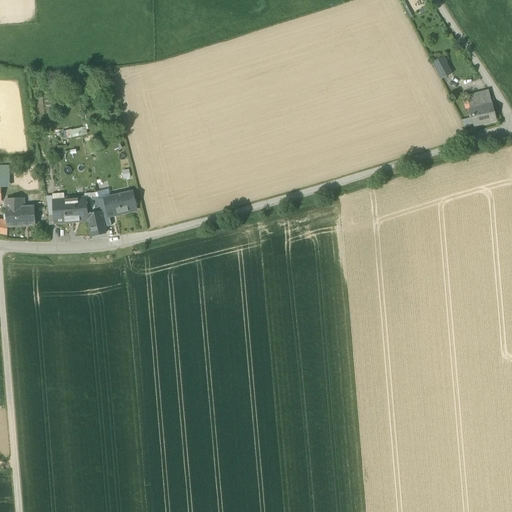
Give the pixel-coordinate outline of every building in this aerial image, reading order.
[(404,0),(401,0),(410,19),(413,17),(404,0)] [(432,63),(440,79),(452,73),(446,61),(440,64),(438,60),(432,63)] [(474,125),(475,126),(495,121),(488,91),(467,96),(472,117),(474,125)] [(118,113),(115,99),(107,101),(109,115),(118,113)] [(461,120),(465,128),(474,125),(472,117),(461,120)] [(71,129),(66,131),(68,139),(88,134),(86,127),(72,130),(71,129)] [(0,187),(9,187),(9,166),(0,165),(0,187)] [(123,179),(131,178),(129,170),(122,171),(123,179)] [(111,197),(109,189),(97,192),(97,193),(98,198),(99,200),(104,199),(111,197)] [(109,217),(122,214),(121,213),(137,210),(133,192),(111,197),(104,199),(109,217)] [(85,200),(85,201),(87,214),(101,211),(99,200),(98,198),(85,200)] [(7,224),(7,227),(35,226),(34,206),(24,207),(23,199),(5,200),(7,221),(7,224)] [(64,200),(65,222),(88,220),(89,220),(87,214),(85,201),(78,202),(78,199),(64,200)] [(101,211),(105,227),(111,226),(109,217),(104,199),(99,200),(101,211)] [(55,223),(65,222),(64,200),(53,201),(54,216),(55,223)] [(46,202),(48,217),(54,216),(53,201),(46,202)] [(101,211),(87,214),(89,220),(88,220),(92,236),(106,233),(105,227),(101,211)]
